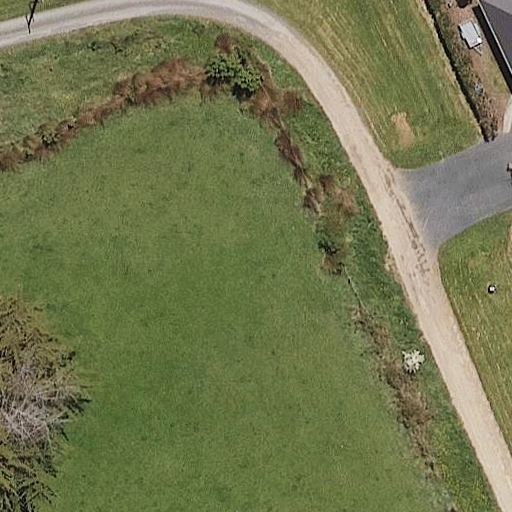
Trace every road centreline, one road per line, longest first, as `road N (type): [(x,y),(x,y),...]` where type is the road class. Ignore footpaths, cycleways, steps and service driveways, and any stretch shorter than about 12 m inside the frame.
road 1 (unclassified): [(195,0),(263,20),(327,82),(364,147),(511,497)]
road 2 (unclassified): [(0,37),(163,0)]
